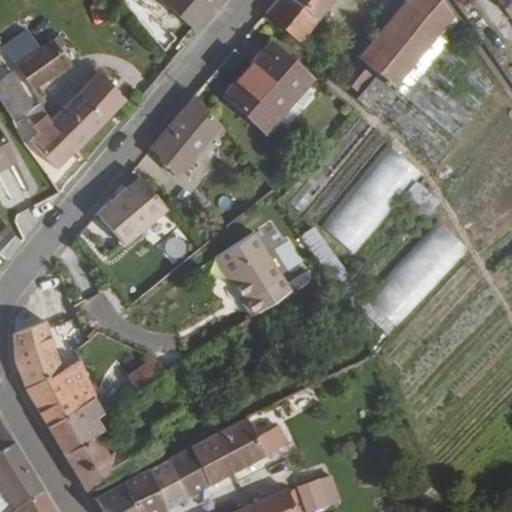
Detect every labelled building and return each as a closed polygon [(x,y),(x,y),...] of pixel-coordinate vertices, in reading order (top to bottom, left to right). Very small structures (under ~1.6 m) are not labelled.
[(213,0),(162,0),(192,26),(213,0)] [(304,34),(330,0),(275,0),(268,10),(312,50),(317,44),(304,34)] [(411,63),(453,13),(443,0),(405,0),(376,35),(411,63)] [(511,0),(499,0),(511,17),(511,0)] [(498,85),(448,43),(463,28),(453,14),(453,13),(411,63),(395,83),(457,134),(474,113),(424,72),(426,69),(477,110),(487,98),(437,57),(440,54),(490,95),(498,85)] [(59,32),(16,61),(34,87),(70,61),(59,47),(66,41),(59,32)] [(395,83),(411,63),(376,35),(360,55),(378,69),(395,83)] [(294,61),(270,40),(264,46),(289,67),(294,61)] [(267,130),(312,76),(294,61),(289,67),(264,46),(224,93),(267,130)] [(378,69),(360,55),(342,77),(358,92),(378,69)] [(13,68),(0,76),(0,96),(15,119),(21,115),(23,119),(30,114),(28,109),(37,104),(13,68)] [(54,108),(57,112),(53,116),(53,117),(50,119),(75,147),(108,113),(122,96),(98,69),(63,106),(60,102),(54,108)] [(455,136),(378,72),(360,95),(436,158),(455,136)] [(219,123),(194,94),(151,147),(177,175),(219,123)] [(31,138),(57,166),(75,147),(50,119),(53,117),(53,116),(48,111),(33,124),(39,130),(31,138)] [(0,166),(15,159),(0,128),(0,166)] [(324,229),(356,253),(420,169),(388,145),(324,229)] [(165,203),(135,170),(93,207),(122,242),(165,203)] [(300,214),(331,182),(319,171),(288,203),(300,214)] [(37,180),(53,203),(63,192),(49,172),(37,180)] [(418,179),(403,195),(426,218),(442,202),(418,179)] [(0,247),(8,258),(22,242),(9,225),(0,232),(0,247)] [(309,231),(347,297),(357,291),(319,225),(309,231)] [(425,273),(448,248),(433,233),(369,300),(396,325),(436,283),(425,273)] [(231,277),(233,276),(238,284),(244,279),(255,294),(283,277),(255,234),(218,257),(231,277)] [(255,294),(244,279),(238,284),(248,299),(255,294)] [(81,358),(62,367),(35,289),(15,314),(13,344),(24,385),(47,423),(93,395),(96,394),(81,358)] [(115,395),(117,399),(121,397),(164,370),(157,356),(129,373),(135,383),(115,395)] [(171,385),(164,370),(121,397),(137,426),(151,418),(152,421),(182,406),(176,394),(186,389),(182,379),(171,385)] [(104,416),(93,395),(47,423),(64,452),(106,424),(104,423),(103,419),(104,416)] [(259,439),(247,415),(199,441),(190,446),(210,483),(232,471),(267,452),(293,438),(286,425),(259,439)] [(0,482),(16,508),(44,492),(0,416),(0,482)] [(109,424),(106,424),(64,452),(88,490),(88,491),(159,452),(148,432),(130,442),(115,417),(113,418),(112,422),(109,424)] [(171,457),(190,494),(210,483),(190,446),(171,457)] [(190,494),(171,457),(147,469),(166,506),(190,494)] [(155,511),(166,506),(147,469),(124,483),(138,511),(155,511)] [(299,486),(307,511),(311,511),(342,502),(333,475),(299,486)] [(138,511),(124,483),(98,497),(106,511),(138,511)] [(298,511),(291,485),(233,511),(298,511)] [(16,508),(17,511),(55,511),(44,492),(16,508)]
